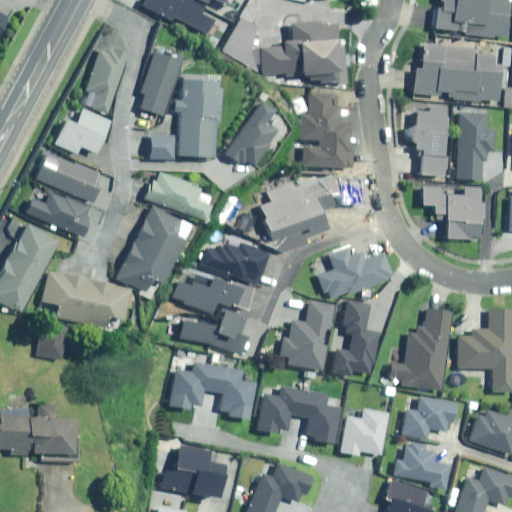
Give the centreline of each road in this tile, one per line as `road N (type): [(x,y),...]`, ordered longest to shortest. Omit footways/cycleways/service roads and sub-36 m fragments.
road 1 (unknown): [(67,20),(106,40),(115,72),(104,140),(111,211),(75,270)]
road 2 (residential): [(334,511),(349,477),(199,433)]
road 3 (residential): [(390,217),(372,56),(383,27)]
road 4 (residential): [(390,217),(296,258),(268,320)]
road 5 (secondary): [(0,135),(77,0)]
road 6 (residential): [(383,27),(267,2),(250,16)]
road 7 (residential): [(487,284),(426,265),(390,217)]
